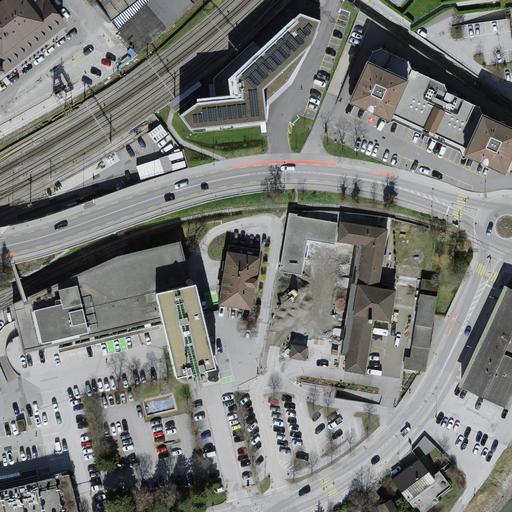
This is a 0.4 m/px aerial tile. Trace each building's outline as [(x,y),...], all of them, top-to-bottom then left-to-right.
[(0,0),(0,84),(68,30),(43,0),(0,0)] [(138,54),(197,0),(102,0),(99,3),(138,54)] [(401,0),(384,0),(395,8),(401,0)] [(320,16),(297,7),(224,71),(226,90),(193,94),(193,99),(176,113),(188,129),(268,120),(264,87),(311,40),(320,16)] [(508,181),(511,171),(511,132),(492,121),(487,113),(450,96),(447,88),(414,72),(411,65),(384,53),(375,55),(351,106),(394,126),(399,121),(469,154),(465,162),(508,181)] [(168,153),(137,159),(139,173),(171,167),(168,153)] [(334,244),(337,223),(288,215),(279,272),(302,275),(308,240),(334,244)] [(379,287),(387,229),(341,222),(338,242),(363,246),(344,371),(365,374),(373,319),(391,322),(396,290),(379,287)] [(148,291),(182,283),(172,242),(116,255),(50,285),(53,298),(48,299),(10,308),(19,349),(154,317),(148,291)] [(258,252),(227,246),(216,304),(248,310),(258,252)] [(511,282),(462,387),(504,406),(511,388),(511,282)] [(148,291),(154,317),(169,378),(186,374),(203,370),(182,283),(148,291)] [(308,346),(292,344),(289,358),(306,361),(308,346)] [(435,447),(424,435),(412,451),(419,458),(435,447)] [(433,484),(418,461),(391,479),(406,502),(433,484)] [(76,511),(68,474),(0,489),(0,511),(76,511)] [(396,511),(389,498),(376,505),(380,511),(396,511)]
